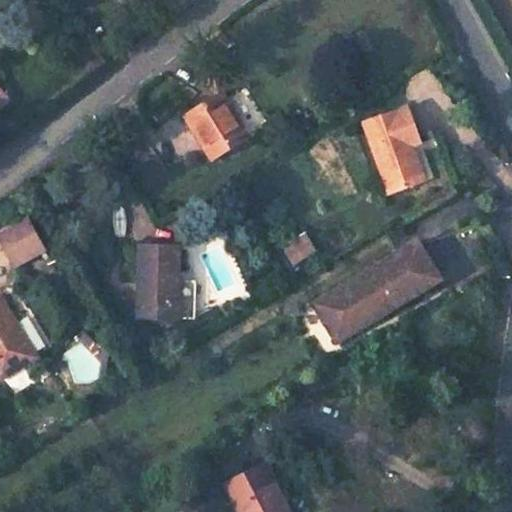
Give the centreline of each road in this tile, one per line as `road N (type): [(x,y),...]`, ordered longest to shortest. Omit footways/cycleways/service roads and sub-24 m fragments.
road 1 (residential): [(229,0),(0,176)]
road 2 (residential): [(452,0),(511,120)]
